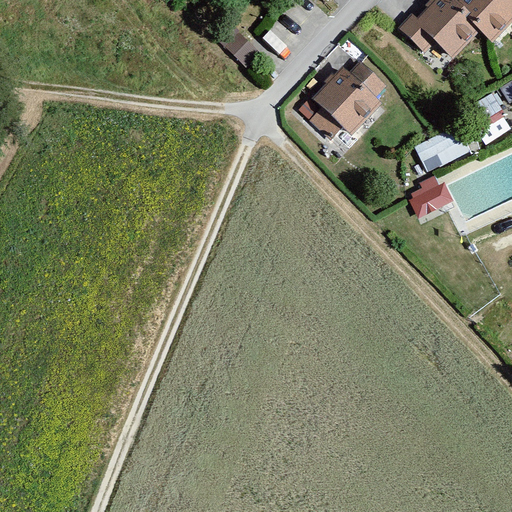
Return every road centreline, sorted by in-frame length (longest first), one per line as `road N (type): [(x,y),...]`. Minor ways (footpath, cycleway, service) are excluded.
road 1 (track): [(99,511),(261,116)]
road 2 (track): [(261,116),(511,396)]
road 3 (residential): [(261,116),(370,0)]
